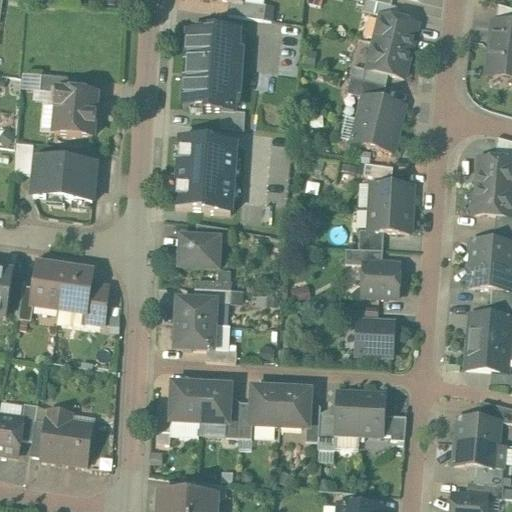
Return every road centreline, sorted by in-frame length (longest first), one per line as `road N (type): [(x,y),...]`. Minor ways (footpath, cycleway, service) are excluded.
road 1 (residential): [(134,365),(427,382)]
road 2 (residential): [(427,382),(445,110)]
road 3 (residential): [(156,0),(140,250)]
road 4 (residential): [(134,365),(129,511)]
road 5 (residential): [(140,250),(0,230)]
road 6 (residential): [(415,511),(427,382)]
